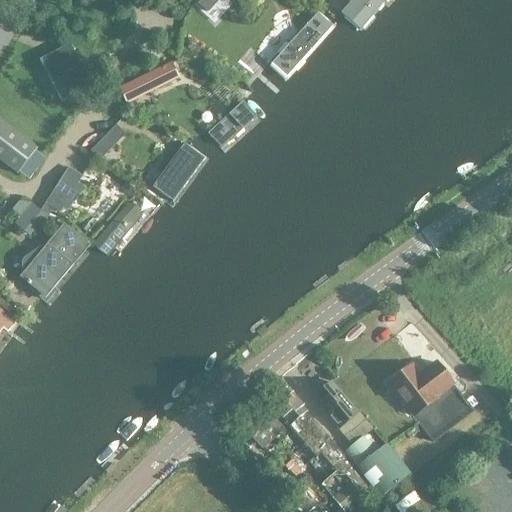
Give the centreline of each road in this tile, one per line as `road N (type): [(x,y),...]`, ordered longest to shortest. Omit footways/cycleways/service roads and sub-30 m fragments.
road 1 (tertiary): [(195,425),(362,287),(511,187)]
road 2 (unknown): [(0,179),(28,181),(86,108),(118,84)]
road 3 (tertiary): [(109,511),(195,425)]
